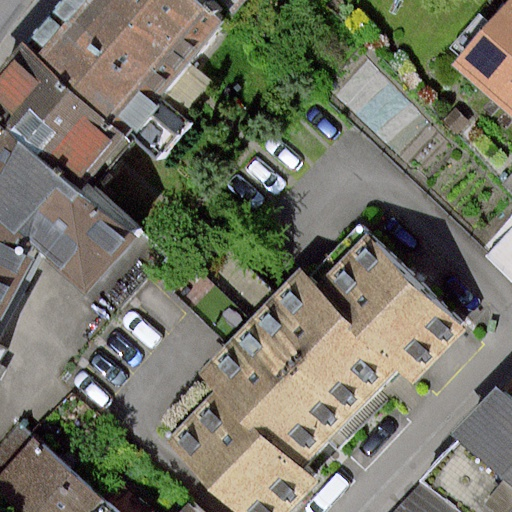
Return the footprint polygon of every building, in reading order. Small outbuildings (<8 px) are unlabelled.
[(122,136),(227,19),(206,0),(82,0),(66,19),(33,55),(122,136)] [(206,0),(227,19),(244,0),(206,0)] [(511,8),(460,60),(511,107),(511,8)] [(0,116),(77,186),(122,136),(33,55),(23,47),(1,72),(0,73),(0,116)] [(0,318),(40,252),(85,288),(131,234),(77,186),(0,116),(0,318)] [(477,328),(374,226),(321,283),(406,367),(421,383),(477,328)] [(406,367),(321,283),(305,268),(205,373),(222,390),(264,432),(269,427),(311,464),(406,367)] [(462,438),(511,479),(511,398),(507,395),(499,388),(486,405),(460,435),(462,438)] [(298,511),(328,484),(311,464),(269,427),(264,432),(222,390),(172,442),(246,511),(298,511)] [(127,511),(23,421),(0,448),(0,487),(28,511),(127,511)] [(511,511),(511,479),(462,438),(425,482),(460,511),(511,511)] [(451,511),(422,490),(398,511),(451,511)] [(204,511),(189,497),(177,511),(204,511)]
